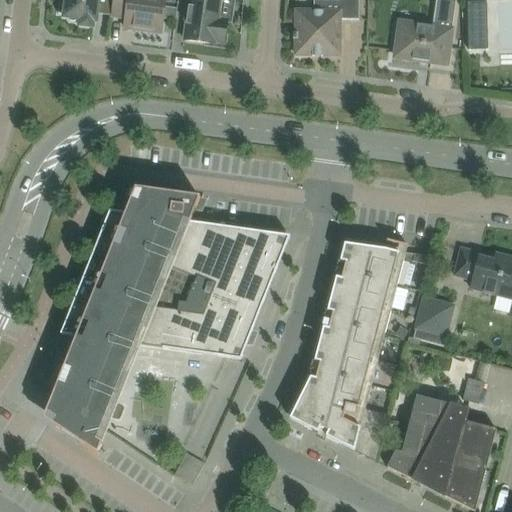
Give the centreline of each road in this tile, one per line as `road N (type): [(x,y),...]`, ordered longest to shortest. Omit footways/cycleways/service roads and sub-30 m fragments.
road 1 (tertiary): [(10,265),(36,188),(61,148),(94,126),(140,113),(337,141)]
road 2 (residential): [(251,438),(301,322),(325,197)]
road 3 (residential): [(267,87),(19,52)]
road 4 (residential): [(325,197),(116,171)]
road 5 (residential): [(511,211),(362,193),(325,197)]
road 6 (tertiary): [(337,141),(511,164)]
road 7 (residential): [(438,111),(267,87)]
road 8 (residential): [(393,511),(251,438)]
